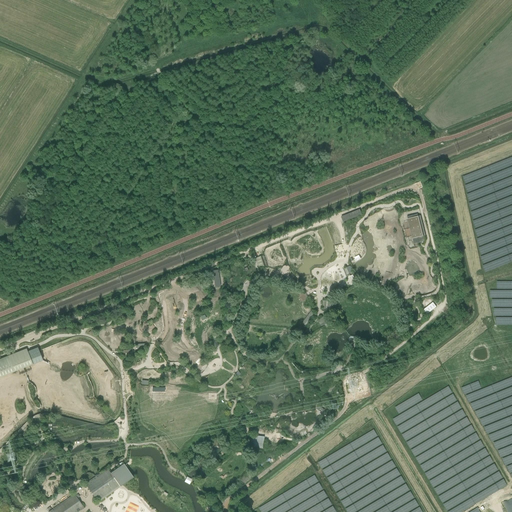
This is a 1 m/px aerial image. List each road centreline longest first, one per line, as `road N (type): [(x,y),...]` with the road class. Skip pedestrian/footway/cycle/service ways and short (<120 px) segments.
road 1 (track): [(159,74),(96,108),(45,198),(35,202),(35,225),(60,243)]
road 2 (track): [(157,65),(279,26),(274,7),(292,0)]
